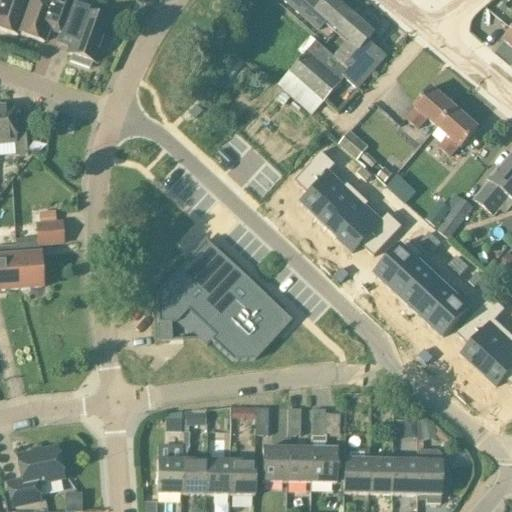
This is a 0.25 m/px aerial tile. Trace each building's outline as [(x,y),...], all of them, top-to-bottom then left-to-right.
[(0,0),(0,31),(17,38),(18,35),(27,3),(19,0),(0,0)] [(29,0),(28,0),(27,3),(18,35),(44,45),(51,25),(62,29),(72,0),(49,0),(47,6),(29,0)] [(73,0),(72,0),(62,29),(60,35),(73,40),(67,56),(96,66),(111,23),(94,17),(97,8),(73,0)] [(328,24),(338,33),(353,17),(333,0),(328,0),(324,5),(317,0),(282,0),(321,33),(328,24)] [(304,56),(289,73),(292,75),(280,89),(312,117),(344,80),(358,92),(387,58),(369,42),(374,36),(353,17),(338,33),(347,41),(333,58),(311,38),(299,52),(304,56)] [(511,50),(511,31),(503,43),(511,50)] [(446,97),(444,100),(431,89),(414,109),(416,111),(407,121),(418,131),(427,120),(438,130),(455,110),(452,107),(454,104),(446,97)] [(25,134),(14,134),(11,107),(0,107),(0,144),(15,144),(16,158),(27,157),(25,134)] [(455,110),(438,130),(449,139),(439,149),(451,159),(460,148),(462,150),(479,130),(467,119),(469,117),(461,110),(459,113),(455,110)] [(369,149),(350,133),(338,148),(357,163),(360,159),(372,170),(378,163),(366,153),(369,149)] [(292,168),(301,175),(312,163),(304,156),(292,168)] [(475,202),(494,218),(501,210),(506,214),(511,206),(511,158),(502,170),(501,169),(489,183),(491,184),(475,202)] [(295,210),(312,226),(341,194),(325,179),(332,172),(317,159),(289,189),(303,201),(295,210)] [(414,183),(401,173),(389,188),(402,198),(414,183)] [(354,181),(363,189),(368,183),(359,175),(354,181)] [(312,226),(332,245),(361,213),(341,194),(312,226)] [(449,242),(474,209),(461,200),(437,233),(449,242)] [(437,230),(452,211),(439,201),(424,220),(437,230)] [(371,264),(399,234),(384,220),(378,228),(361,213),(332,245),(349,261),(358,252),(371,264)] [(35,226),(36,236),(28,236),(29,240),(15,242),(15,248),(16,257),(19,259),(21,291),(41,290),(38,248),(63,246),(62,225),(35,226)] [(426,239),(418,248),(424,254),(432,245),(426,239)] [(432,245),(424,254),(430,259),(438,250),(432,245)] [(16,257),(15,248),(0,249),(0,292),(21,291),(19,259),(16,257)] [(284,328),(283,319),(279,315),(282,312),(281,311),(279,313),(216,254),(218,252),(217,251),(214,254),(209,250),(200,251),(187,264),(184,261),(183,262),(185,264),(155,296),(156,327),(175,326),(186,314),(213,339),(209,343),(231,364),(254,363),(272,344),(274,346),(275,345),(271,342),(284,328)] [(387,295),(412,267),(398,254),(373,282),(387,295)] [(454,263),(446,272),(452,277),(460,268),(454,263)] [(400,307),(425,279),(412,267),(387,295),(400,307)] [(460,268),(452,277),(457,283),(466,274),(460,268)] [(413,319),(438,291),(425,279),(400,307),(413,319)] [(474,280),(466,288),(471,294),(480,285),(474,280)] [(426,331),(452,304),(438,291),(413,319),(426,331)] [(440,344),(466,316),(452,304),(426,331),(440,344)] [(476,377),(506,345),(489,330),(496,323),(481,310),(454,340),(467,352),(459,361),(476,377)] [(511,393),(511,351),(506,345),(476,377),(494,393),(502,384),(511,393)] [(231,421),(244,421),(244,416),(244,410),(231,410),(231,421)] [(254,421),(254,439),(262,439),(267,439),(268,411),(255,411),(254,421)] [(300,412),(287,412),(287,439),(300,439),(300,412)] [(328,452),(328,439),(323,439),(324,412),(311,412),(310,440),(311,440),(310,451),(310,486),(335,486),(335,452),(328,452)] [(419,423),(421,444),(435,442),(433,429),(425,424),(419,423)] [(180,463),(180,497),(204,498),(204,463),(186,463),(186,451),(188,451),(188,435),(182,435),(182,463),(180,463)] [(41,503),(37,487),(63,481),(57,450),(17,458),(22,482),(7,485),(12,509),(41,503)] [(286,485),(287,451),(262,451),(262,485),(286,485)] [(310,451),(287,451),(286,485),(310,486),(310,451)] [(416,463),(415,498),(426,498),(426,506),(440,506),(441,457),(436,453),(417,452),(416,463)] [(342,496),(367,497),(368,462),(363,462),(363,456),(349,455),(349,461),(343,461),(342,496)] [(392,462),(368,462),(367,497),(391,497),(392,462)] [(416,463),(392,462),(391,497),(415,498),(416,463)] [(180,497),(180,463),(157,463),(156,497),(180,497)] [(227,498),(228,464),(204,463),(204,498),(227,498)] [(254,464),(228,464),(227,498),(254,499),(254,464)]
